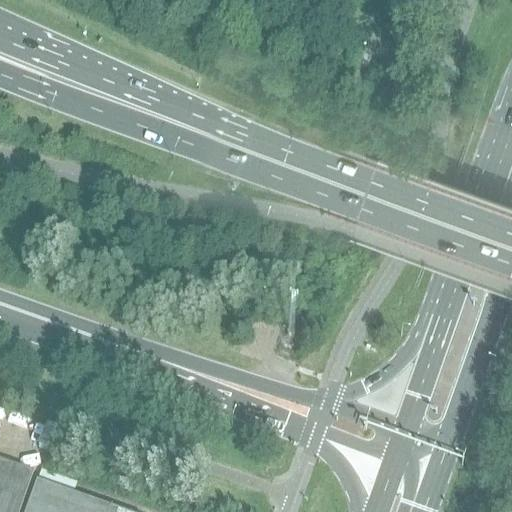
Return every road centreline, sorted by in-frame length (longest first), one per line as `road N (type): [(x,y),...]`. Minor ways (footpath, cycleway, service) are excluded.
road 1 (primary): [(511,245),(193,130)]
road 2 (primary): [(139,353),(151,370),(396,457)]
road 3 (primary): [(193,130),(0,38)]
road 4 (primary): [(441,459),(511,263)]
road 5 (primary): [(0,75),(193,130)]
road 6 (primary): [(511,129),(445,317)]
road 7 (primary): [(328,406),(160,352),(139,353)]
road 8 (primary): [(445,317),(387,373),(328,406)]
road 9 (primary): [(0,302),(139,353)]
